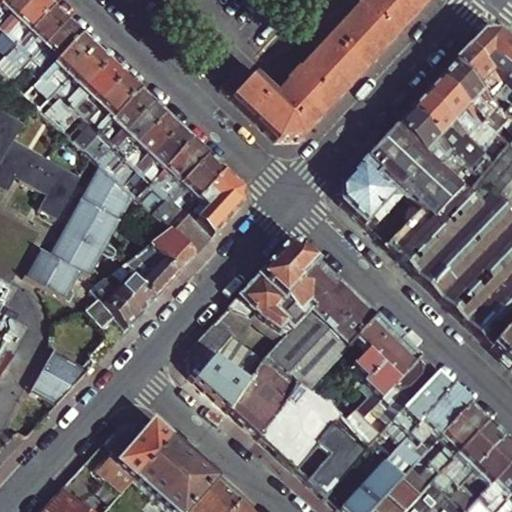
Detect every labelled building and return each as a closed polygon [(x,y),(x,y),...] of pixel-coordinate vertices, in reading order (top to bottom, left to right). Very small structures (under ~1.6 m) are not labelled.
[(37,0),(33,0),(0,35),(0,49),(8,57),(21,43),(50,12),(37,0)] [(0,35),(33,0),(5,0),(0,6),(0,35)] [(278,102),(253,79),(231,102),(274,143),(300,144),(432,2),(431,0),(372,0),(370,3),(365,0),(359,0),(350,10),(352,11),(350,13),(356,18),(350,25),(344,20),(303,65),(308,70),(302,76),(297,71),(295,73),(293,72),(281,85),(288,92),(278,102)] [(278,0),(286,7),(302,25),(316,10),(324,0),(278,0)] [(5,60),(19,74),(35,57),(64,26),(50,12),(21,43),(8,57),(5,60)] [(35,57),(19,74),(16,77),(24,85),(17,92),(24,98),(79,40),(64,26),(35,57)] [(511,52),(494,37),(479,38),(467,52),(481,65),(503,85),(510,78),(511,79),(511,52)] [(48,91),(54,96),(93,54),(79,40),(24,98),(33,107),(48,91)] [(481,65),(467,52),(452,68),(472,87),(495,108),(502,114),(511,103),(511,102),(508,99),(511,94),(511,93),(503,85),(481,65)] [(93,54),(54,96),(58,100),(43,117),(52,125),(108,67),(93,54)] [(19,74),(5,60),(0,65),(0,76),(1,77),(5,72),(13,80),(16,77),(19,74)] [(231,102),(253,79),(240,66),(218,90),(231,102)] [(108,67),(52,125),(61,134),(77,118),(82,123),(90,115),(122,81),(108,67)] [(452,68),(438,83),(451,96),(465,109),(493,135),(499,140),(505,132),(488,116),(495,108),(472,87),(452,68)] [(5,72),(1,77),(9,84),(13,80),(5,72)] [(82,153),(95,139),(137,95),(122,81),(90,115),(82,123),(87,128),(72,144),(82,153)] [(438,83),(423,99),(446,121),(466,140),(474,132),(486,143),(493,135),(465,109),(451,96),(438,83)] [(95,139),(109,152),(150,108),(137,95),(95,139)] [(446,121),(423,99),(408,115),(432,137),(443,148),(465,167),(466,169),(473,161),(460,149),(467,140),(466,140),(446,121)] [(511,103),(502,114),(510,121),(511,119),(511,103)] [(150,108),(109,152),(95,166),(98,168),(102,173),(116,158),(122,164),(164,121),(150,108)] [(0,115),(0,169),(1,170),(0,171),(0,191),(9,197),(16,183),(47,199),(40,213),(59,223),(80,181),(14,145),(23,127),(0,115)] [(458,175),(465,167),(443,148),(432,137),(408,115),(394,130),(443,175),(450,168),(458,175)] [(164,121),(122,164),(109,178),(121,190),(135,176),(176,133),(164,121)] [(443,175),(394,130),(376,150),(399,171),(388,182),(397,190),(418,210),(384,247),(490,349),(511,325),(511,140),(466,195),(443,175)] [(147,188),(189,145),(176,133),(135,176),(147,188)] [(206,160),(189,145),(147,188),(134,202),(141,209),(153,195),(163,205),(178,190),(206,160)] [(376,150),(366,161),(388,182),(399,171),(376,150)] [(183,217),(190,208),(222,176),(206,160),(178,190),(185,196),(173,208),(182,217),(183,217)] [(388,182),(366,161),(339,191),(340,205),(364,228),(392,198),(390,197),(397,190),(388,182)] [(102,173),(98,168),(52,257),(43,252),(29,280),(75,305),(80,295),(80,290),(78,286),(84,274),(95,280),(134,202),(121,190),(109,178),(102,173)] [(147,188),(135,176),(121,190),(134,202),(147,188)] [(222,176),(190,208),(198,215),(190,224),(210,241),(241,207),(240,193),(222,176)] [(163,206),(163,205),(153,195),(141,209),(151,218),(163,206)] [(168,233),(175,225),(163,214),(167,210),(163,206),(151,218),(167,233),(168,233)] [(173,237),(194,257),(210,241),(190,224),(183,217),(182,217),(175,225),(168,233),(173,237)] [(173,237),(156,257),(177,276),(194,257),(173,237)] [(125,266),(120,269),(128,277),(151,252),(147,248),(125,266)] [(281,304),(316,265),(299,250),(284,250),(256,280),(281,304)] [(154,301),(177,276),(156,257),(151,252),(128,277),(154,301)] [(316,265),(281,304),(272,313),(292,332),(284,341),(262,364),(274,374),(276,372),(285,381),(294,388),(296,387),(301,390),(307,395),(354,343),(374,321),(316,265)] [(108,277),(103,282),(114,292),(128,277),(120,269),(108,277)] [(154,301),(128,277),(114,292),(140,316),(154,301)] [(272,313),(281,304),(256,280),(226,312),(243,330),(253,319),(284,341),(292,332),(272,313)] [(99,302),(115,320),(126,331),(140,316),(114,292),(103,282),(90,293),(99,302)] [(115,320),(99,302),(85,314),(101,333),(115,320)] [(0,374),(1,375),(16,349),(0,339),(0,317),(5,309),(0,305),(0,374)] [(226,312),(211,328),(237,346),(248,337),(243,330),(226,312)] [(374,321),(354,343),(365,354),(353,368),(356,370),(353,373),(365,384),(364,386),(373,395),(344,426),(351,434),(373,411),(377,406),(417,363),(374,321)] [(511,325),(490,349),(511,370),(511,325)] [(212,362),(223,370),(235,379),(246,387),(262,364),(237,346),(211,328),(197,343),(213,360),(212,362)] [(197,343),(188,353),(204,371),(212,362),(213,360),(197,343)] [(60,403),(88,373),(66,353),(54,366),(61,375),(60,403)] [(189,380),(193,384),(204,371),(188,353),(189,380)] [(193,384),(204,393),(223,370),(212,362),(204,371),(193,384)] [(377,406),(394,422),(434,379),(417,363),(377,406)] [(257,441),(301,390),(296,387),(294,388),(285,381),(276,372),(274,374),(262,364),(246,387),(228,414),(257,441)] [(54,366),(36,386),(57,406),(60,403),(61,375),(54,366)] [(204,393),(216,403),(235,379),(223,370),(204,393)] [(216,403),(228,414),(246,387),(235,379),(216,403)] [(434,379),(394,422),(410,436),(449,393),(434,379)] [(438,441),(467,410),(449,393),(410,436),(382,466),(400,482),(410,471),(414,467),(407,461),(429,437),(436,444),(438,441)] [(485,428),(467,410),(438,441),(445,448),(424,471),(425,472),(418,479),(428,488),(430,486),(485,428)] [(379,418),(373,411),(351,434),(358,441),(379,418)] [(122,425),(92,457),(111,473),(116,468),(114,466),(150,426),(146,422),(122,425)] [(294,474),(307,485),(351,434),(344,426),(340,422),(294,474)] [(111,473),(92,457),(78,472),(97,489),(97,488),(104,481),(120,495),(132,482),(168,441),(150,426),(114,466),(116,468),(111,473)] [(511,464),(511,453),(485,428),(430,486),(442,498),(446,494),(444,491),(452,483),(460,491),(462,489),(476,502),(511,464)] [(351,434),(307,485),(324,500),(367,451),(358,441),(351,434)] [(228,511),(236,503),(168,441),(132,482),(165,511),(228,511)] [(511,464),(476,502),(474,504),(482,511),(497,511),(507,501),(511,496),(511,464)] [(372,511),(400,482),(382,466),(339,511),(372,511)] [(410,471),(400,482),(372,511),(405,511),(428,488),(418,479),(410,471)] [(104,481),(97,488),(114,502),(120,495),(104,481)] [(430,486),(428,488),(405,511),(456,511),(442,498),(430,486)] [(84,511),(62,489),(40,511),(84,511)] [(508,511),(511,509),(511,506),(507,501),(497,511),(508,511)] [(228,511),(246,511),(236,503),(228,511)]
